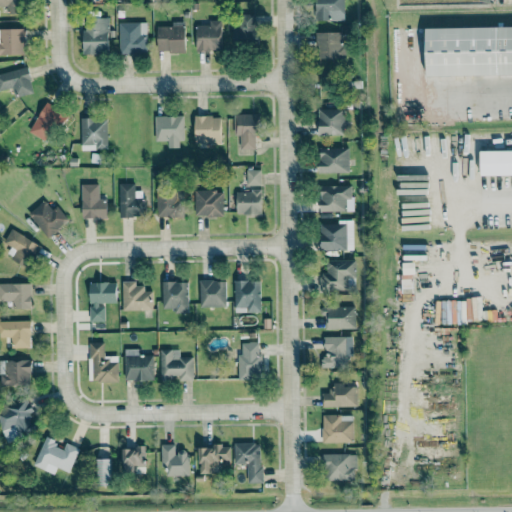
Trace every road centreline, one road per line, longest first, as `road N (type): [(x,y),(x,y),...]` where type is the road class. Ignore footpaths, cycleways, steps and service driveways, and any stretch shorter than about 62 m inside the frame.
road 1 (residential): [(290,511),(278,0)]
road 2 (residential): [(288,249),(78,254),(58,285),(61,344)]
road 3 (residential): [(61,344),(67,389),(94,415),(287,412)]
road 4 (residential): [(96,78),(280,82)]
